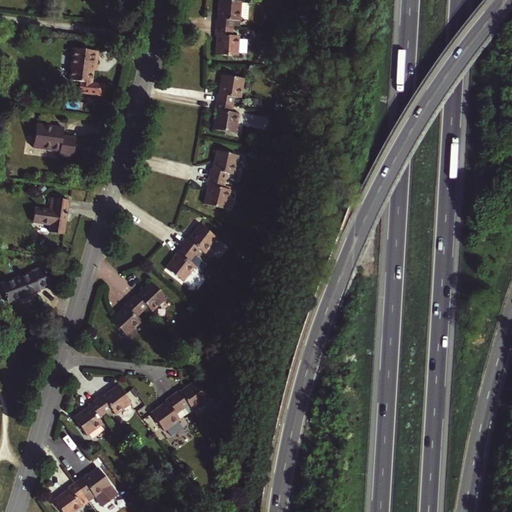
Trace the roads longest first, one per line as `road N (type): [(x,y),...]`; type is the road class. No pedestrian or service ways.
road 1 (motorway): [(505,0),(410,133),(349,252),(306,368),(276,511)]
road 2 (residential): [(160,0),(145,74),(12,511)]
road 3 (motorway): [(428,511),(458,0)]
road 4 (motorway): [(410,0),(380,511)]
road 5 (motorway): [(465,511),(511,313)]
road 6 (unknown): [(153,41),(0,22)]
